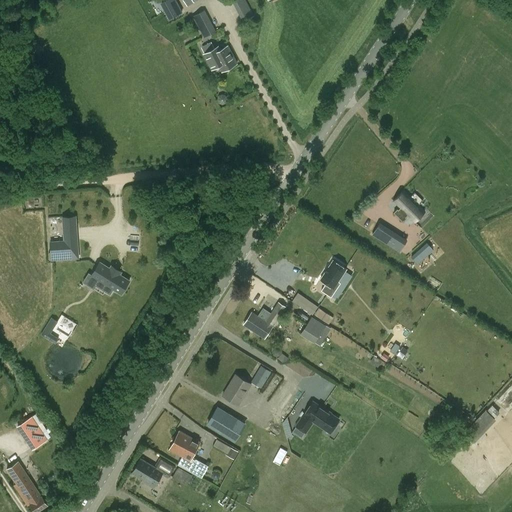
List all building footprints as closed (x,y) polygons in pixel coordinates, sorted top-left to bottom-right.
[(182,9),(176,0),(161,0),(170,15),(182,9)] [(195,14),(204,35),(216,30),(208,9),(195,14)] [(241,15),(244,21),(253,16),(250,11),(241,15)] [(227,47),(221,50),(218,46),(202,54),(211,70),(219,66),(222,71),(236,64),(227,47)] [(44,147),(45,147),(44,138),(31,139),(33,153),(45,152),(44,147)] [(410,198),(403,191),(393,202),(400,208),(398,211),(397,209),(394,213),(403,222),(406,218),(405,217),(407,215),(414,222),(424,211),(417,205),(416,207),(408,200),(410,198)] [(78,258),(75,216),(62,217),(64,241),(50,242),(51,260),(78,258)] [(399,251),(406,241),(378,224),(372,234),(399,251)] [(419,264),(435,249),(428,241),(412,256),(419,264)] [(336,263),(333,260),(328,267),(324,272),(325,273),(320,279),(326,283),(321,291),(331,297),(340,283),(338,281),(346,269),(342,267),(343,266),(337,262),(336,263)] [(100,262),(92,275),(91,276),(99,281),(96,286),(110,294),(113,289),(121,294),(129,281),(120,275),(121,272),(111,266),(109,268),(100,262)] [(302,296),(296,304),(312,315),(318,307),(302,296)] [(278,303),(271,313),(263,308),(258,316),(252,312),(244,325),(264,338),(285,307),(278,303)] [(41,334),(56,343),(60,337),(52,332),(59,321),(52,316),(41,334)] [(330,328),(311,316),(300,333),(319,345),(330,328)] [(397,353),(400,345),(396,343),(392,350),(397,353)] [(398,355),(403,358),(409,349),(403,346),(398,355)] [(261,388),(271,372),(261,366),(251,382),(261,388)] [(238,404),(250,384),(235,375),(230,384),(231,385),(225,396),(238,404)] [(313,421),(325,429),(329,432),(330,432),(338,420),(321,408),(312,402),(307,410),(296,426),(305,432),(313,421)] [(481,433),(501,411),(492,404),(473,425),(481,433)] [(217,407),(207,424),(235,442),(246,425),(217,407)] [(18,426),(33,449),(48,439),(32,416),(18,426)] [(184,446),(189,437),(179,432),(169,449),(182,456),(186,458),(191,450),(184,446)] [(199,443),(189,437),(184,446),(191,450),(186,458),(190,460),(191,458),(199,443)] [(214,447),(236,456),(240,449),(217,439),(214,447)] [(281,447),(274,460),(281,464),(288,450),(281,447)] [(153,488),(162,474),(169,477),(176,465),(160,456),(154,467),(140,459),(132,473),(145,480),(143,482),(153,488)] [(195,460),(191,458),(190,460),(186,458),(182,456),(178,464),(202,477),(208,466),(195,459),(195,460)] [(36,511),(47,505),(31,481),(18,462),(7,469),(35,511),(36,511)] [(187,485),(191,477),(177,469),(173,477),(187,485)]
